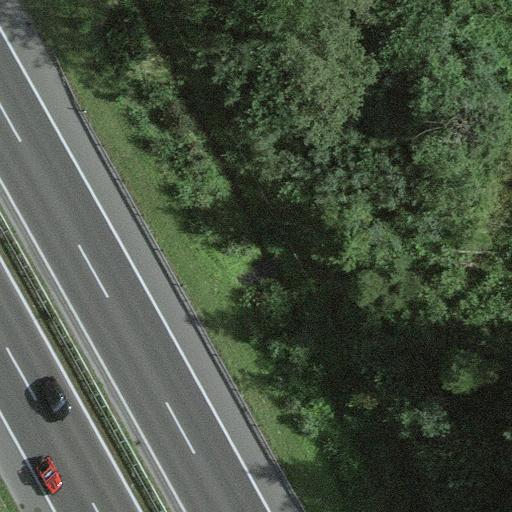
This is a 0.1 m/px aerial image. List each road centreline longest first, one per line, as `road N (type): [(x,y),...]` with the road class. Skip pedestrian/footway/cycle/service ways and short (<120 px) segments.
road 1 (motorway): [(226,511),(0,104)]
road 2 (motorway): [(0,337),(97,511)]
